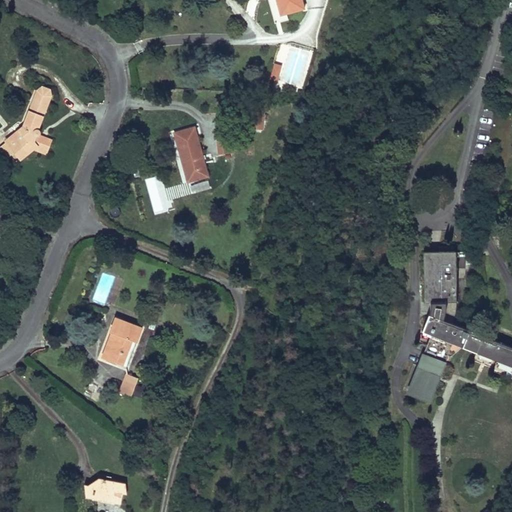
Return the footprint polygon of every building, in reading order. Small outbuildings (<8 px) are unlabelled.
[(308,14),(304,0),(269,0),(276,28),(290,24),(289,18),(308,14)] [(279,78),(287,80),(289,71),(281,70),(279,78)] [(287,80),(279,78),(277,86),(285,88),(287,80)] [(36,102),(23,133),(10,144),(17,154),(25,163),(36,153),(47,157),(50,149),(36,143),(38,137),(41,139),(42,135),(43,134),(41,129),(53,97),(52,92),(45,90),(40,93),(38,94),(34,101),(36,102)] [(198,132),(178,138),(191,184),(210,179),(198,132)] [(218,155),(235,153),(233,134),(216,136),(218,155)] [(36,143),(50,149),(52,143),(41,139),(38,137),(36,143)] [(11,158),(17,154),(10,144),(4,149),(11,158)] [(145,179),(155,214),(171,210),(161,174),(145,179)] [(511,345),(445,319),(448,312),(448,309),(449,305),(450,301),(450,248),(448,248),(448,243),(434,243),(434,248),(418,248),(417,297),(424,297),(424,310),(417,325),(425,329),(404,386),(424,395),(446,339),(492,357),(508,363),(511,365),(511,345)] [(123,371),(133,375),(147,335),(122,326),(118,337),(123,339),(114,364),(124,367),(123,371)] [(511,369),(508,363),(492,357),(501,369),(511,372),(511,369)] [(138,406),(145,389),(133,384),(126,401),(138,406)] [(86,485),(88,497),(123,503),(125,492),(129,493),(126,484),(110,481),(101,480),(91,486),(86,485)]
